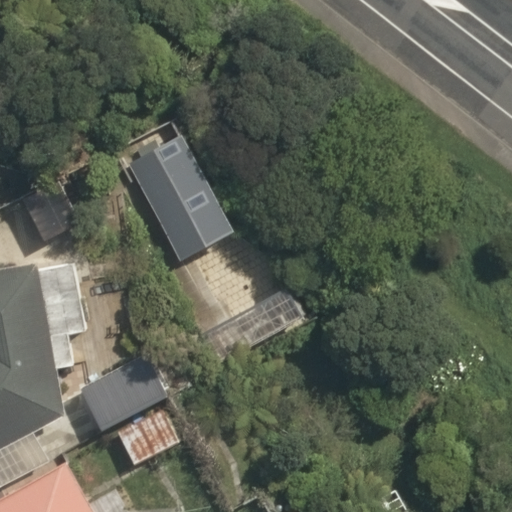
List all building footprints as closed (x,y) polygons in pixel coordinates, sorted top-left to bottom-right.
[(79,225),(59,188),(31,203),(51,240),(79,225)] [(0,449),(67,414),(61,369),(74,367),(70,334),(85,332),(76,263),(42,267),(41,261),(0,266),(0,449)] [(150,354),(85,389),(106,429),(170,394),(150,354)] [(166,411),(121,436),(138,465),(182,440),(166,411)] [(104,443),(78,456),(90,480),(116,467),(104,443)] [(97,511),(69,462),(0,500),(0,511),(97,511)] [(387,511),(408,511),(396,491),(378,496),(387,511)]
